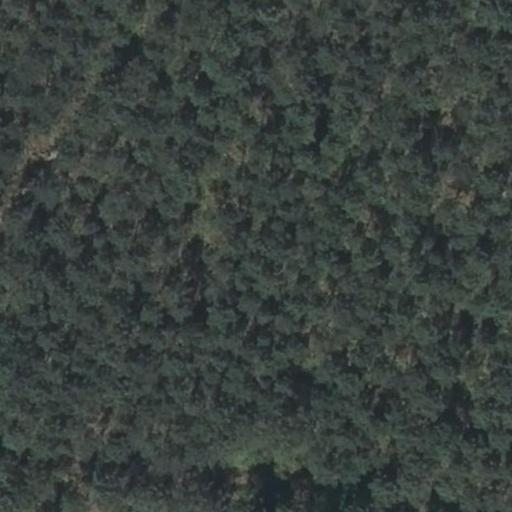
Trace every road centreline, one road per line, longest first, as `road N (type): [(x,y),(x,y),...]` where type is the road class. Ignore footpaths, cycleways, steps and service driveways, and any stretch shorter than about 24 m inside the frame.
road 1 (track): [(476,511),(0,438)]
road 2 (track): [(0,215),(179,0)]
